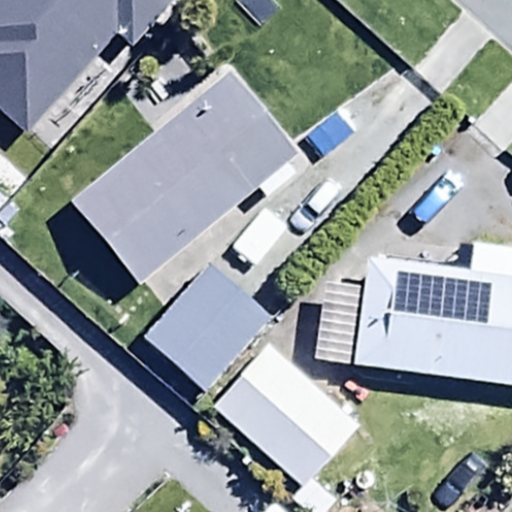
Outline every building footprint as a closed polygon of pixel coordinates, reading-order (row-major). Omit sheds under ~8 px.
[(0,0),(0,123),(20,141),(107,41),(124,56),(173,0),(0,0)] [(60,207),(133,296),(252,197),(262,209),(302,176),(219,76),(60,207)] [(359,268),(347,375),(511,394),(511,259),(466,254),(463,280),(359,268)] [(261,331),(200,276),(135,349),(197,404),(261,331)] [(350,439),(264,355),(207,414),(293,498),(350,439)]
